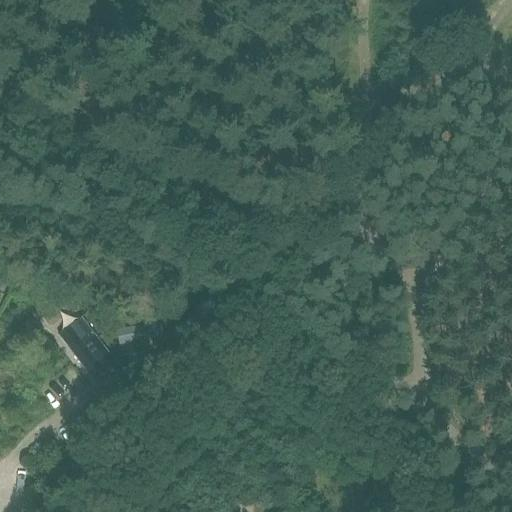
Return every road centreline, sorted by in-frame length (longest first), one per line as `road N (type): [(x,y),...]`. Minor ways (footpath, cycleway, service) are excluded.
road 1 (unclassified): [(403,397),(291,301),(147,207),(0,146)]
road 2 (unclassified): [(403,397),(418,371),(421,294),(511,157)]
road 3 (unknown): [(362,135),(398,97),(457,63),(506,0)]
road 4 (unknown): [(421,294),(418,270),(370,192),(362,135)]
road 5 (unclassified): [(511,488),(403,397)]
road 6 (unknown): [(362,135),(368,0)]
